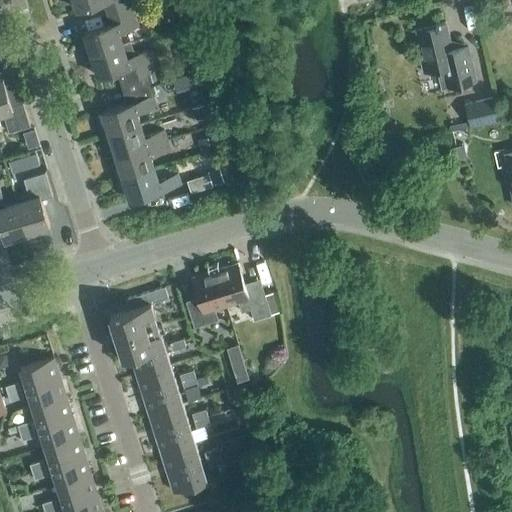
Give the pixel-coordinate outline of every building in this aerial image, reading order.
[(107,13),(131,5),(129,0),(73,0),(77,10),(103,2),(107,13)] [(85,56),(122,45),(118,34),(138,28),(131,5),(107,13),(111,24),(84,33),(88,47),(83,49),(85,56)] [(453,58),(445,23),(416,29),(422,56),(419,56),(423,73),(437,70),(441,89),(475,81),(469,54),(453,58)] [(116,72),(123,93),(151,85),(150,83),(157,81),(148,51),(139,54),(133,50),(131,42),(122,45),(85,56),(88,66),(94,64),(98,77),(116,72)] [(0,79),(0,114),(2,114),(8,133),(16,131),(23,153),(40,148),(33,125),(30,126),(23,102),(11,106),(3,79),(0,79)] [(106,124),(100,126),(103,136),(140,124),(137,112),(156,106),(153,96),(157,95),(154,86),(151,87),(151,85),(123,93),(126,104),(102,112),(106,124)] [(469,127),(499,120),(494,98),(464,104),(469,127)] [(209,117),(205,104),(192,108),(196,121),(209,117)] [(115,156),(166,140),(163,131),(144,137),(140,124),(103,136),(105,144),(111,142),(115,156)] [(218,148),(214,135),(200,139),(204,153),(218,148)] [(116,180),(154,168),(150,156),(169,150),(166,140),(115,156),(120,169),(114,171),(116,180)] [(465,145),(455,146),(457,158),(467,157),(465,145)] [(511,148),(500,152),(503,166),(502,167),(505,182),(508,181),(511,196),(511,148)] [(25,158),(28,169),(41,165),(38,154),(25,158)] [(154,168),(116,180),(119,188),(125,186),(129,200),(180,184),(177,175),(158,181),(154,168)] [(187,181),(190,193),(224,182),(219,168),(208,171),(208,174),(187,181)] [(17,203),(26,234),(49,227),(41,200),(52,197),(45,173),(23,179),(29,199),(17,203)] [(26,234),(17,203),(5,206),(0,190),(0,224),(5,241),(26,234)] [(215,271),(226,306),(238,302),(241,312),(250,309),(254,320),(279,312),(272,293),(266,295),(260,279),(244,285),(238,264),(215,271)] [(214,310),(226,306),(215,271),(192,278),(199,298),(187,302),(195,326),(217,319),(214,310)] [(123,358),(131,356),(164,345),(151,304),(168,298),(164,287),(125,300),(128,310),(110,316),(123,358)] [(173,350),(186,346),(185,339),(171,343),(173,350)] [(247,376),(237,342),(225,345),(236,380),(247,376)] [(137,375),(170,365),(164,345),(131,356),(137,375)] [(26,388),(60,377),(53,357),(20,368),(26,388)] [(143,395),(176,384),(170,365),(137,375),(143,395)] [(183,382),(196,378),(194,370),(181,375),(183,382)] [(32,407),(66,397),(60,377),(26,388),(32,407)] [(196,378),(183,382),(185,388),(199,385),(196,378)] [(9,393),(21,389),(19,382),(6,386),(9,393)] [(149,414),(182,404),(176,384),(143,395),(149,414)] [(21,389),(9,393),(11,401),(24,397),(21,389)] [(39,427),(72,416),(66,397),(32,407),(39,427)] [(155,434),(188,423),(182,404),(149,414),(155,434)] [(196,421),(209,417),(206,409),(193,413),(196,421)] [(45,446),(78,436),(72,416),(39,427),(45,446)] [(209,417),(196,421),(198,428),(211,424),(209,417)] [(21,432),(34,428),(32,421),(18,425),(21,432)] [(161,453),(195,443),(188,423),(155,434),(161,453)] [(34,428),(21,432),(23,440),(37,436),(34,428)] [(51,466),(84,455),(78,436),(45,446),(51,466)] [(167,473),(201,462),(195,443),(161,453),(167,473)] [(207,460),(222,456),(219,447),(205,452),(207,460)] [(57,485),(91,475),(84,455),(51,466),(57,485)] [(222,456),(207,460),(210,467),(224,463),(222,456)] [(33,472),(47,467),(45,459),(30,464),(33,472)] [(201,462),(167,473),(174,492),(207,482),(201,462)] [(47,467),(33,472),(35,479),(49,475),(47,467)] [(63,505),(97,494),(91,475),(57,485),(63,505)] [(102,511),(97,494),(63,505),(65,511),(102,511)] [(45,511),(59,506),(57,499),(43,503),(45,511)]
